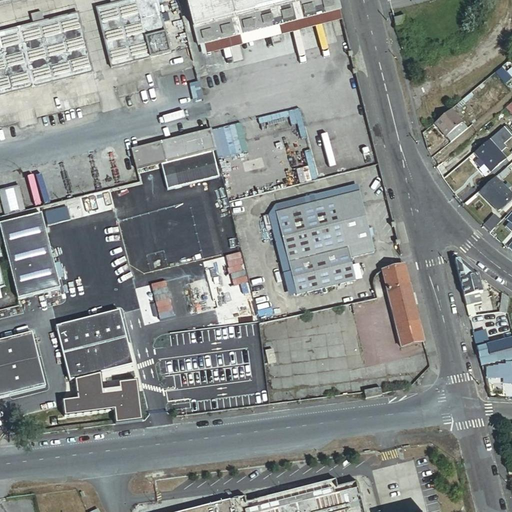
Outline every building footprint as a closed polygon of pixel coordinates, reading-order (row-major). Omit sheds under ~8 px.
[(170,54),(156,0),(130,0),(96,9),(111,69),(170,54)] [(174,0),(178,11),(187,9),(192,29),(307,0),(174,0)] [(336,0),(307,0),(192,29),(197,47),(337,12),(339,12),(336,0)] [(337,12),(197,47),(200,57),(339,22),(337,12)] [(77,14),(0,33),(0,97),(92,74),(77,14)] [(395,20),(397,29),(407,26),(405,18),(395,20)] [(511,79),(502,68),(496,73),(506,84),(511,79)] [(466,130),(451,111),(434,125),(450,143),(466,130)] [(215,153),(210,132),(130,152),(136,172),(161,166),(212,154),(215,153)] [(473,154),(479,161),(475,164),(480,169),(483,165),(490,173),(505,160),(489,141),(473,154)] [(212,154),(161,166),(167,191),(218,178),(212,154)] [(496,178),(481,191),(500,211),(511,200),(511,195),(509,192),(505,188),(496,178)] [(474,187),(469,191),(474,197),(479,193),(474,187)] [(4,218),(25,212),(24,212),(18,189),(0,193),(0,201),(4,217),(4,218)] [(469,191),(458,201),(463,207),(474,197),(469,191)] [(274,213),(295,296),(355,281),(349,259),(373,253),(358,192),(274,213)] [(41,216),(0,226),(0,231),(18,301),(60,290),(41,216)] [(496,217),(484,228),(490,234),(502,223),(496,217)] [(455,263),(467,307),(473,306),(485,303),(479,279),(467,269),(459,262),(455,263)] [(423,344),(403,267),(381,273),(400,350),(423,344)] [(508,315),(511,300),(509,299),(502,295),(500,314),(508,315)] [(473,306),(467,307),(469,318),(476,317),(473,306)] [(120,312),(56,328),(69,382),(75,381),(100,375),(133,367),(120,312)] [(482,326),(472,328),(477,349),(488,346),(485,337),(482,326)] [(31,334),(0,342),(0,399),(45,389),(31,334)] [(511,351),(511,339),(498,343),(496,335),(485,337),(488,346),(477,349),(480,360),(491,357),(499,355),(506,353),(511,352),(511,351)] [(506,353),(499,355),(500,361),(508,359),(506,353)] [(77,400),(63,402),(65,416),(114,410),(117,423),(141,420),(136,383),(120,384),(121,394),(102,396),(100,375),(75,381),(77,400)] [(382,395),(382,391),(381,390),(364,393),(364,394),(365,399),(382,397),(382,395)] [(245,496),(181,511),(364,511),(357,484),(336,489),(334,480),(246,503),(245,496)]
